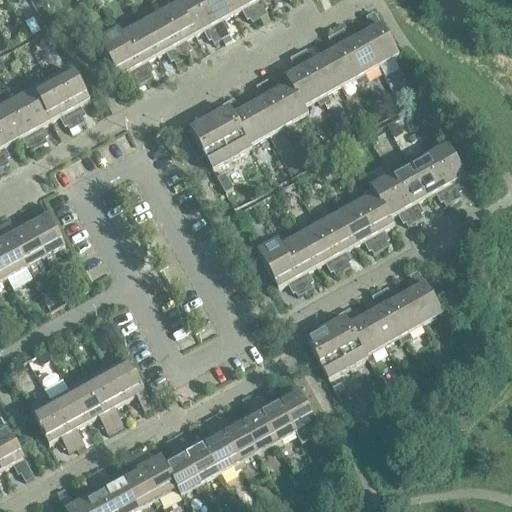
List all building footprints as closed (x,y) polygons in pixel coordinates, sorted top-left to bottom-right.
[(222,43),(197,0),(190,0),(192,2),(178,10),(195,40),(206,34),(214,48),(222,43)] [(233,19),(222,0),(197,0),(222,43),(230,39),(222,25),(233,19)] [(260,22),(247,0),(222,0),(233,19),(245,13),(252,27),(260,22)] [(268,0),(247,0),(260,22),(268,18),(260,4),(268,0)] [(195,40),(178,10),(165,17),(162,13),(157,16),(184,64),(192,60),(184,46),(195,40)] [(399,60),(374,15),(366,20),(373,34),(362,40),(379,71),(393,63),(395,68),(401,65),(398,60),(399,60)] [(184,64),(157,16),(152,18),(154,23),(141,31),(157,61),(169,55),(176,69),(184,64)] [(157,61),(141,31),(127,38),(121,27),(116,30),(146,85),(154,81),(146,67),(157,61)] [(146,85),(116,30),(110,33),(113,37),(98,45),(119,82),(131,76),(138,89),(146,85)] [(379,71),(362,40),(351,46),(344,32),(336,37),(363,86),(368,83),(366,78),(379,71)] [(363,86),(336,37),(328,41),(335,55),(324,61),(341,92),(355,84),(358,89),(363,86)] [(341,92),(324,61),(314,67),(306,53),(298,58),(325,107),(330,104),(328,99),(341,92)] [(325,107),(298,58),(290,62),(298,76),(286,82),(290,89),(291,89),(304,113),(305,112),(317,105),(320,110),(325,107)] [(90,105),(73,74),(59,82),(56,78),(51,81),(78,130),(86,125),(78,111),(90,105)] [(78,130),(51,81),(46,84),(48,88),(34,96),(51,126),(62,120),(70,134),(78,130)] [(304,113),(291,89),(290,89),(280,95),(272,81),(264,86),(291,135),(296,132),(294,127),(308,119),(305,112),(304,113)] [(291,135),(264,86),(256,90),(264,104),(252,110),(269,141),(283,133),(286,138),(291,135)] [(51,126),(34,96),(21,103),(18,99),(13,102),(40,151),(48,146),(40,133),(51,126)] [(40,151),(13,102),(8,105),(10,109),(0,114),(0,122),(13,147),(24,141),(32,155),(40,151)] [(269,141),(252,110),(241,116),(234,103),(226,107),(229,113),(251,154),(253,156),(258,153),(255,149),(269,141)] [(251,154),(229,113),(190,134),(194,141),(187,145),(194,158),(201,154),(213,175),(251,154)] [(13,147),(0,122),(0,167),(2,171),(10,167),(2,153),(13,147)] [(72,138),(80,134),(78,130),(70,134),(72,138)] [(466,181),(449,150),(434,158),(432,154),(427,156),(454,205),(461,201),(454,187),(466,181)] [(454,205),(427,156),(421,159),(424,164),(410,171),(427,202),(438,196),(446,210),(454,205)] [(427,202),(410,171),(397,179),(394,174),(389,177),(416,226),(423,222),(416,208),(427,202)] [(233,192),(225,177),(217,181),(225,196),(233,192)] [(416,226),(389,177),(384,180),(386,185),(371,193),(375,200),(376,199),(389,223),(390,222),(400,217),(408,231),(416,226)] [(394,229),(390,222),(389,223),(376,199),(375,200),(363,207),(360,202),(355,205),(382,254),(390,250),(382,236),(394,229)] [(382,254),(355,205),(350,208),(352,212),(338,220),(355,251),(366,245),(374,258),(382,254)] [(65,251),(41,207),(39,208),(40,208),(32,212),(40,226),(29,232),(46,262),(59,255),(62,259),(67,256),(65,252),(65,251)] [(355,251),(338,220),(324,228),(322,223),(316,226),(343,275),(351,271),(344,257),(355,251)] [(46,262),(29,232),(17,238),(10,224),(2,229),(30,277),(35,274),(32,270),(46,262)] [(343,275),(316,226),(311,229),(314,234),(301,241),(317,272),(328,266),(336,280),(343,275)] [(30,277),(2,229),(0,229),(0,243),(2,247),(0,247),(0,268),(8,283),(22,275),(24,280),(30,277)] [(317,272),(301,241),(287,248),(282,237),(276,241),(306,296),(313,292),(306,278),(317,272)] [(306,296),(276,241),(270,244),(272,248),(258,256),(278,293),(290,287),(298,300),(306,296)] [(0,287),(8,283),(0,268),(0,287)] [(443,319),(418,275),(409,279),(417,293),(406,299),(423,330),(437,323),(439,327),(444,324),(442,320),(443,319)] [(423,330),(406,299),(395,305),(387,292),(379,296),(407,345),(412,342),(409,338),(423,330)] [(407,345),(379,296),(371,301),(379,314),(368,320),(385,351),(399,344),(401,348),(407,345)] [(385,351),(368,320),(357,326),(349,313),(342,317),(345,323),(367,364),(369,366),(374,363),(372,359),(385,351)] [(367,364),(345,323),(306,344),(310,351),(303,355),(310,368),(317,364),(329,385),(367,364)] [(153,410),(129,366),(128,366),(125,362),(120,365),(122,369),(109,377),(126,407),(137,401),(145,415),(152,411),(153,410)] [(126,407),(109,377),(95,384),(92,380),(87,383),(116,435),(124,431),(115,413),(126,407)] [(316,426),(291,381),(290,382),(288,379),(281,383),(290,400),(279,406),(296,437),(309,429),(312,434),(317,431),(315,426),(316,426)] [(116,435),(87,383),(82,386),(84,390),(71,398),(88,428),(99,422),(108,439),(116,435)] [(349,402),(341,387),(333,391),(341,406),(349,402)] [(88,428),(71,398),(57,405),(55,401),(50,404),(77,452),(84,448),(77,434),(88,428)] [(296,437),(279,406),(268,412),(260,399),(252,403),(279,452),(285,449),(282,445),(296,437)] [(279,452),(252,403),(245,407),(252,421),(241,427),(258,458),(272,450),(274,455),(279,452)] [(77,452),(50,404),(44,406),(47,411),(32,419),(49,450),(61,443),(69,457),(77,452)] [(242,473),(215,424),(214,424),(212,420),(205,424),(214,442),(203,448),(220,479),(234,471),(236,476),(242,473)] [(258,458),(241,427),(230,433),(222,420),(215,424),(242,473),(247,470),(244,465),(258,458)] [(24,463),(8,433),(2,422),(0,422),(0,464),(5,474),(16,468),(24,482),(32,477),(31,474),(36,471),(30,460),(24,463)] [(220,479),(203,448),(192,454),(184,441),(176,445),(203,494),(208,491),(206,486),(220,479)] [(203,494),(176,445),(168,449),(176,463),(166,469),(165,469),(178,493),(177,493),(181,500),(195,492),(198,497),(203,494)] [(162,508),(135,459),(134,459),(132,455),(125,460),(134,477),(123,483),(139,511),(143,511),(154,506),(156,511),(162,508)] [(178,493),(165,469),(166,469),(162,462),(150,468),(142,455),(135,459),(162,508),(167,505),(164,500),(177,493),(178,493)] [(139,511),(123,483),(112,489),(105,476),(97,480),(114,511),(139,511)] [(114,511),(97,480),(95,477),(87,481),(91,488),(97,498),(85,504),(89,511),(114,511)] [(89,511),(85,504),(74,510),(67,497),(59,501),(59,500),(58,501),(63,511),(89,511)]
